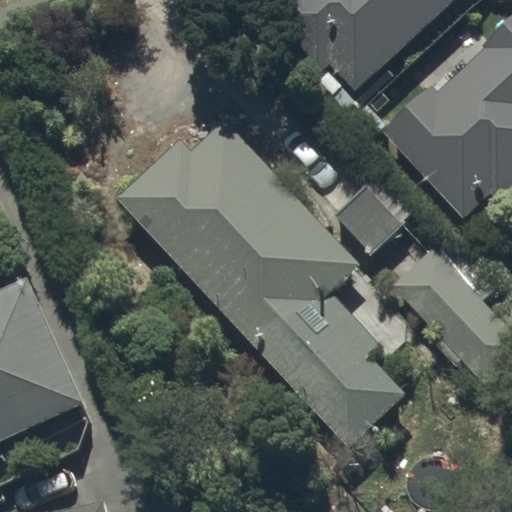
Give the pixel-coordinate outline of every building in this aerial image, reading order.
[(334,58),(359,86),(453,0),(257,0),(321,70),(334,58)] [(511,16),(486,40),(490,44),(441,88),(435,82),(386,126),(468,216),(495,191),(501,197),(511,187),(511,16)] [(184,133),(120,191),(349,443),(409,388),(374,349),(383,341),(336,290),(365,263),(230,114),(196,145),(184,133)] [(393,285),(440,333),(435,337),(461,363),(465,359),(488,382),(511,358),(511,325),(485,298),(505,279),(461,234),(457,229),(440,246),(436,243),(393,285)] [(30,272),(0,286),(0,439),(88,399),(30,272)] [(110,511),(106,495),(39,511),(110,511)]
